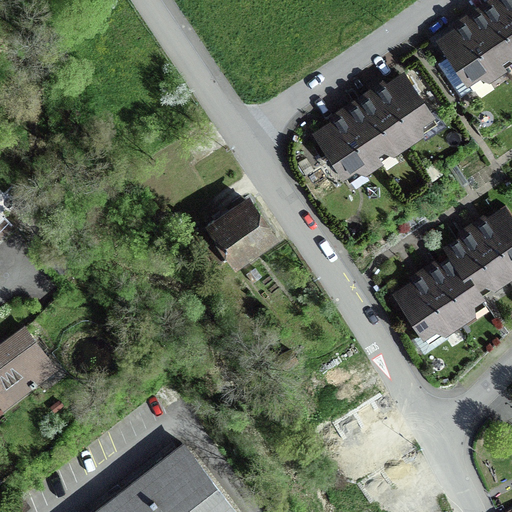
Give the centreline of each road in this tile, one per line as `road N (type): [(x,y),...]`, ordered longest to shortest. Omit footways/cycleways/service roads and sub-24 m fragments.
road 1 (residential): [(238,135),(431,428)]
road 2 (unknown): [(72,511),(178,435),(212,443),(230,477),(268,511)]
road 3 (residential): [(435,0),(238,135)]
road 4 (residential): [(140,0),(238,135)]
